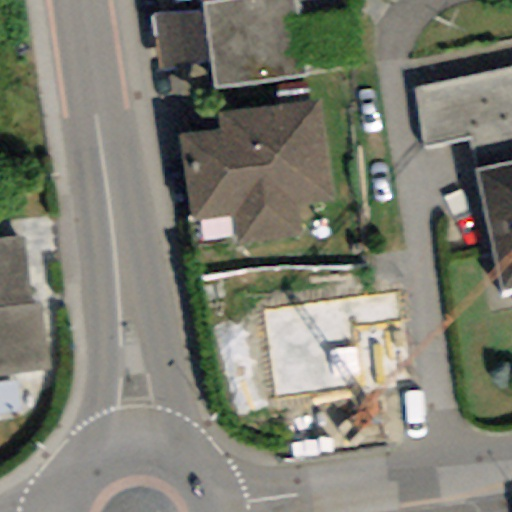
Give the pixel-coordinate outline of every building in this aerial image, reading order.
[(292,0),(258,0),(201,9),(214,90),(305,76),(292,0)] [(421,152),(471,142),(501,299),(511,297),(511,71),(409,91),(421,152)] [(318,109),(218,121),(220,139),(180,143),(190,229),(227,224),(230,249),(294,241),(290,207),(329,202),(318,109)] [(0,376),(45,370),(37,309),(28,310),(20,244),(0,246),(0,376)] [(394,345),(348,348),(351,424),(398,422),(394,345)]
